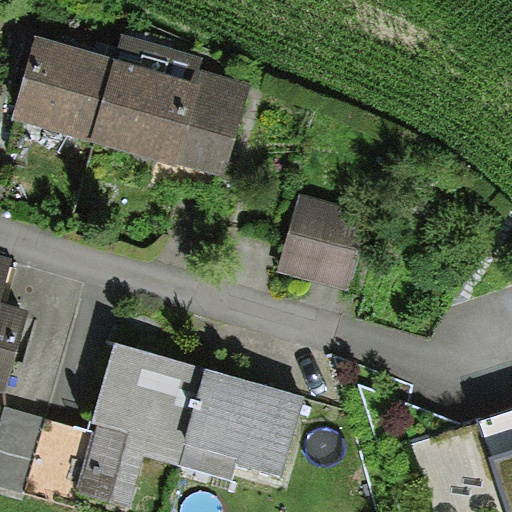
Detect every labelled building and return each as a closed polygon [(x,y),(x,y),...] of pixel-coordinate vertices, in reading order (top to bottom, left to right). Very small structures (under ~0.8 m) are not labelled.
[(37,47),(14,129),(177,176),(179,170),(226,183),(252,92),(200,77),(204,65),(125,42),(117,70),(37,47)] [(300,200),(280,276),(350,295),(370,218),(300,200)] [(0,401),(8,403),(32,320),(3,312),(15,270),(0,265),(0,401)] [(114,349),(91,432),(98,434),(97,438),(80,498),(130,511),(145,459),(179,469),(183,453),(205,375),(114,349)] [(236,473),(284,486),(307,402),(205,375),(183,453),(237,468),(236,473)] [(6,412),(0,432),(0,489),(25,496),(46,424),(6,412)] [(511,511),(511,416),(480,427),(508,511),(511,511)] [(80,498),(97,438),(46,424),(25,496),(76,511),(80,498)] [(508,511),(480,427),(415,448),(436,511),(508,511)] [(237,468),(183,453),(179,469),(232,486),(236,473),(237,468)]
